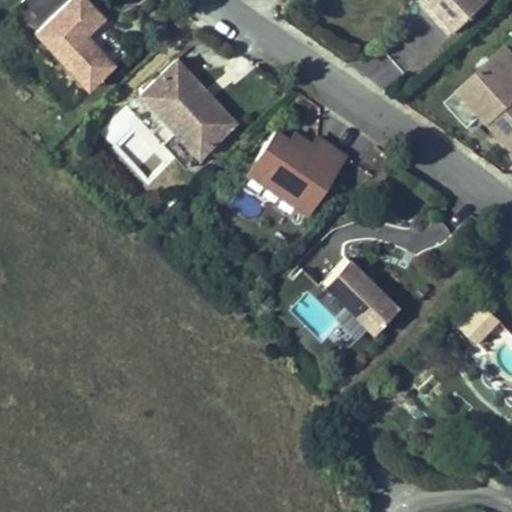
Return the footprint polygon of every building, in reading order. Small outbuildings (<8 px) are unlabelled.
[(106,57),(91,42),(86,36),(78,28),(95,12),(84,0),(56,0),(28,27),(80,82),(106,57)] [(421,0),(450,30),(482,0),(421,0)] [(511,45),(505,39),(456,83),(475,105),(482,99),(491,109),(485,115),(511,145),(511,45)] [(230,115),(206,90),(204,93),(197,86),(199,83),(171,53),(135,88),(171,125),(194,149),(230,115)] [(206,90),(199,83),(197,86),(204,93),(206,90)] [(491,109),(482,99),(475,105),(485,115),(491,109)] [(301,202),(339,146),(313,127),(307,135),(302,143),(284,130),(271,122),(243,162),(301,202)] [(302,143),(307,135),(289,123),(284,130),(302,143)] [(194,149),(171,125),(158,137),(181,162),(194,149)] [(399,297),(347,251),(324,277),(376,323),(399,297)] [(306,289),(290,306),(320,335),(332,322),(352,341),(365,328),(342,306),(334,315),(306,289)] [(483,327),(504,304),(489,290),(468,313),(483,327)]
